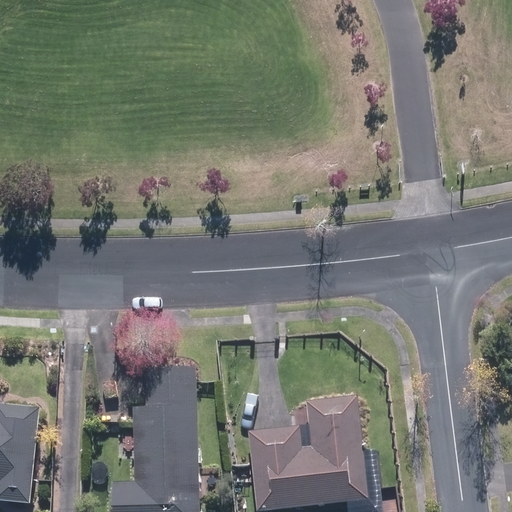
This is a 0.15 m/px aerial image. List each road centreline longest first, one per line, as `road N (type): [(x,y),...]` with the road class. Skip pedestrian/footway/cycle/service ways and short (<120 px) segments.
road 1 (tertiary): [(0,270),(197,272),(430,250)]
road 2 (residential): [(430,250),(464,511)]
